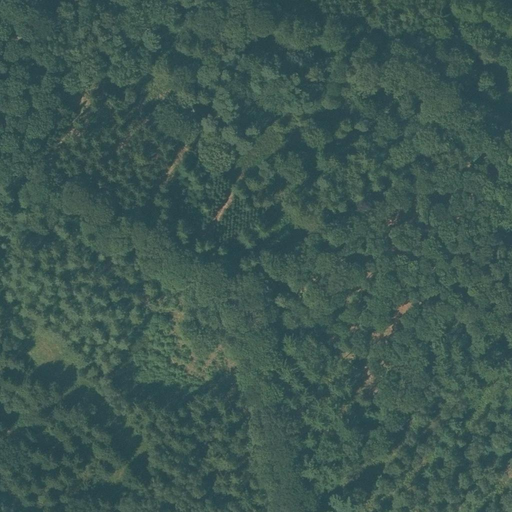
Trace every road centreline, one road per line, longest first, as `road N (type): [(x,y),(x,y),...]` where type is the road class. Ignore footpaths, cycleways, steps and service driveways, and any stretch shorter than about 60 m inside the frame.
road 1 (track): [(0,156),(113,213),(221,291),(302,511)]
road 2 (track): [(178,0),(511,117)]
